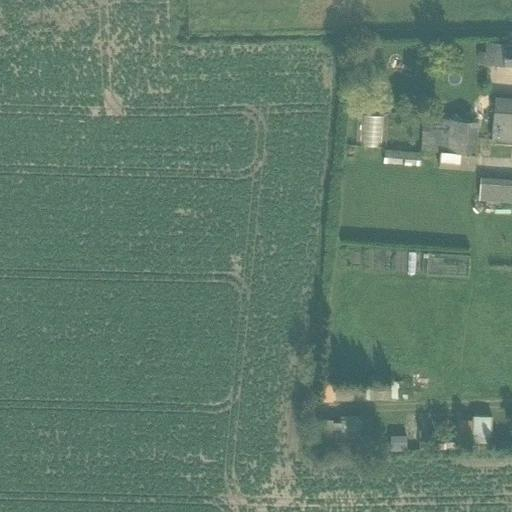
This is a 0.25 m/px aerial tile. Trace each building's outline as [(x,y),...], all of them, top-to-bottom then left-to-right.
[(511,66),(511,42),(488,40),(486,61),(503,62),(503,66),(511,66)] [(491,137),(508,138),(509,123),(511,123),(511,98),(494,97),(491,137)] [(439,167),(474,169),(478,120),(424,116),(420,150),(440,152),(439,167)] [(481,199),(511,200),(511,177),(482,176),(481,199)] [(356,438),(367,438),(366,412),(341,412),(341,422),(332,421),(332,412),(312,412),(309,452),(356,451),(356,438)] [(457,419),(456,440),(469,440),(470,420),(457,419)] [(405,436),(390,436),(390,450),(405,450),(405,436)] [(373,437),(356,438),(356,451),(374,450),(373,437)]
